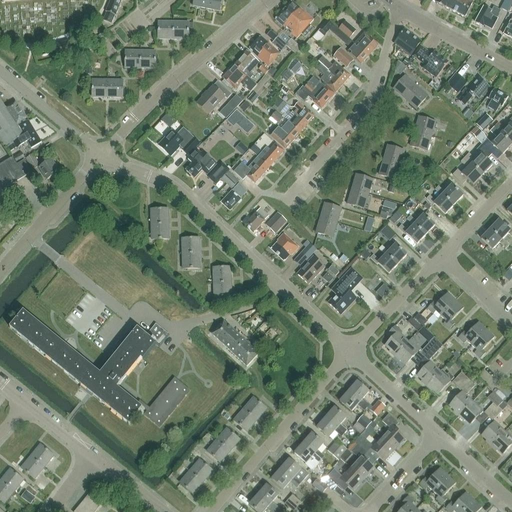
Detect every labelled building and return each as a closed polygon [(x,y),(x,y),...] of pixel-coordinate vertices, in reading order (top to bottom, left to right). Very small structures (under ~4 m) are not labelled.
[(125,0),(129,1),(129,0),(111,0),(106,13),(107,13),(103,21),(111,24),(115,16),(122,0),(125,0)] [(206,9),(208,0),(194,0),(193,7),(206,9)] [(220,12),(222,0),(208,0),(206,9),(220,12)] [(438,0),(436,4),(445,9),(445,8),(465,18),(473,2),(468,0),(438,0)] [(511,1),(509,0),(505,0),(500,9),(508,13),(511,5),(511,1)] [(313,29),(309,25),(313,20),(292,1),(275,20),(274,22),(274,23),(277,26),(283,31),(284,30),(287,27),(291,31),(290,33),(297,39),(301,34),(305,38),(313,29)] [(498,15),(500,11),(495,9),(493,13),(491,12),(492,12),(484,8),(475,23),(483,28),(484,26),(492,30),(497,20),(499,16),(498,15)] [(368,56),(354,43),(353,44),(326,20),(318,29),(324,36),(329,31),(349,49),(346,52),(360,65),(368,56)] [(356,30),(345,21),(338,30),(349,39),(356,30)] [(173,40),(174,23),(159,23),(158,40),(173,40)] [(188,40),(189,23),(174,23),(173,40),(188,40)] [(410,57),(421,42),(405,30),(394,44),(410,57)] [(354,43),(368,56),(377,46),(363,33),(354,43)] [(321,39),(315,34),(312,38),(317,43),(321,39)] [(260,37),(249,49),(268,67),(280,54),(260,37)] [(284,46),(285,45),(276,38),(271,44),(281,52),(285,47),(284,46)] [(302,48),(306,52),(314,43),(310,39),(302,48)] [(284,46),(285,47),(295,55),(301,49),(290,40),(285,45),(284,46)] [(55,46),(59,58),(73,54),(71,49),(69,42),(55,46)] [(80,43),(71,49),(73,54),(83,47),(80,43)] [(434,52),(430,57),(429,56),(430,54),(420,47),(413,57),(424,66),(422,69),(436,79),(442,71),(449,63),(434,52)] [(353,61),(340,49),(333,57),(346,69),(353,61)] [(140,69),(141,52),(126,52),(125,69),(140,69)] [(140,69),(156,69),(156,52),(141,52),(140,69)] [(252,76),(250,74),(259,63),(247,52),(235,65),(247,76),(250,79),(252,76)] [(318,62),(320,64),(332,74),(343,85),(351,77),(335,63),(332,67),(322,58),(318,62)] [(295,60),(287,69),(295,75),(302,67),(295,60)] [(343,85),(332,74),(320,64),(315,69),(323,76),(320,79),(324,83),(336,93),(343,85)] [(250,79),(247,76),(235,65),(223,79),(235,90),(240,85),(249,93),(256,85),(249,79),(250,79)] [(268,71),(262,66),(258,70),(264,75),(268,71)] [(451,67),(448,70),(445,73),(450,77),(453,74),(456,71),(451,67)] [(277,72),(273,68),(268,74),(273,78),(277,72)] [(287,83),(293,76),(286,70),(280,78),(287,83)] [(467,84),(456,74),(446,85),(457,94),(467,84)] [(405,100),(416,87),(405,77),(394,90),(405,100)] [(478,99),(489,87),(479,79),(469,91),(467,90),(458,101),(464,106),(473,95),(478,99)] [(107,98),(108,81),(93,81),(92,98),(107,98)] [(107,98),(123,98),(123,81),(108,81),(107,98)] [(326,86),(325,88),(319,83),(313,89),(308,84),(304,88),(303,87),(296,95),(304,102),(308,97),(313,101),(312,102),(321,110),(335,94),(326,86)] [(227,100),(231,95),(220,85),(216,89),(213,87),(197,104),(209,115),(225,98),(227,100)] [(405,100),(416,110),(428,97),(416,87),(405,100)] [(500,106),(502,107),(508,98),(495,90),(489,99),(492,101),(488,108),(496,113),(500,106)] [(258,98),(252,93),(246,100),(252,105),(258,98)] [(242,102),(235,96),(227,105),(233,111),(242,102)] [(18,128),(27,122),(25,120),(27,119),(16,102),(6,109),(0,100),(0,140),(5,148),(12,143),(23,136),(18,128)] [(250,107),(245,102),(239,108),(244,114),(250,107)] [(289,108),(283,103),(275,111),(282,117),(289,108)] [(306,109),(305,110),(297,103),(293,108),(295,110),(292,113),(291,112),(287,117),(285,115),(282,117),(300,133),(315,117),(306,109)] [(237,109),(227,119),(235,126),(237,124),(247,133),(255,125),(237,109)] [(469,111),(464,117),(468,121),(474,114),(469,111)] [(300,133),(282,117),(282,118),(275,112),(268,120),(277,128),(278,127),(281,131),(293,142),(300,133)] [(481,120),(488,126),(493,121),(487,115),(481,120)] [(167,117),(162,122),(169,129),(174,124),(167,117)] [(511,117),(508,122),(511,124),(505,130),(498,123),(494,127),(511,144),(511,117)] [(415,132),(431,137),(435,123),(419,118),(415,132)] [(31,149),(42,143),(28,121),(27,122),(18,128),(23,136),(12,143),(16,150),(27,142),(31,149)] [(281,131),(278,127),(277,128),(270,136),(286,150),(293,142),(281,131)] [(470,133),(476,138),(482,132),(476,127),(470,133)] [(475,139),(482,145),(492,155),(497,150),(503,155),(511,145),(511,144),(494,127),(490,132),(497,138),(492,144),(487,140),(484,134),(482,132),(476,138),(475,139)] [(171,157),(180,147),(182,149),(182,150),(189,157),(191,154),(200,145),(200,144),(193,138),(184,129),(178,136),(172,131),(158,146),(171,157)] [(427,152),(431,137),(415,132),(411,147),(427,152)] [(235,150),(243,156),(248,150),(241,143),(235,150)] [(270,168),(284,151),(276,144),(270,150),(267,147),(258,157),(270,168)] [(260,150),(254,145),(249,151),(255,156),(260,150)] [(487,160),(492,155),(482,145),(477,150),(481,155),(476,160),(469,154),(465,158),(483,176),(493,166),(487,160)] [(400,166),(404,152),(388,147),(384,161),(400,166)] [(201,172),(206,176),(217,165),(203,152),(201,154),(197,150),(188,160),(192,164),(186,171),(195,179),(201,172)] [(23,159),(24,159),(21,153),(13,158),(17,164),(24,160),(23,159)] [(33,170),(39,166),(33,155),(26,159),(33,170)] [(270,168),(258,157),(248,168),(242,163),(233,173),(242,181),(246,176),(255,184),(270,168)] [(473,186),(483,176),(465,158),(461,162),(467,169),(462,175),(458,170),(453,176),(463,185),(468,180),(473,186)] [(0,188),(2,192),(32,173),(25,161),(17,166),(13,159),(0,166),(0,188)] [(47,181),(60,173),(52,160),(39,168),(47,181)] [(396,181),(400,166),(384,161),(379,176),(396,181)] [(220,180),(221,179),(222,177),(228,171),(229,170),(222,163),(208,178),(215,185),(220,180)] [(451,183),(455,178),(441,168),(437,173),(451,183)] [(238,181),(228,171),(222,177),(221,179),(220,180),(231,189),(238,181)] [(373,181),(358,176),(356,176),(352,190),(368,195),(373,181)] [(230,212),(238,203),(239,204),(241,201),(241,200),(240,199),(247,192),(239,184),(232,192),(221,204),(230,212)] [(454,206),(463,197),(452,186),(445,193),(438,187),(435,190),(442,197),(443,195),(454,206)] [(364,210),(368,195),(352,190),(348,205),(364,210)] [(445,215),(454,206),(443,195),(442,197),(436,202),(430,196),(426,199),(433,206),(434,205),(445,215)] [(418,201),(413,196),(410,199),(416,204),(418,201)] [(8,207),(11,203),(5,198),(2,202),(8,207)] [(384,201),(383,207),(395,211),(397,205),(384,201)] [(337,224),(341,209),(325,205),(321,219),(337,224)] [(245,225),(253,233),(269,217),(260,209),(256,213),(249,221),(248,219),(246,219),(243,222),(243,224),(245,225)] [(379,219),(386,221),(389,210),(382,209),(379,219)] [(152,225),(169,225),(168,210),(151,210),(152,225)] [(286,222),(277,213),(264,226),(274,235),(286,222)] [(426,236),(435,226),(424,216),(417,223),(410,217),(407,220),(414,226),(415,225),(426,236)] [(370,233),(374,220),(368,218),(364,231),(370,233)] [(397,222),(392,218),(389,221),(394,226),(397,222)] [(333,238),(337,224),(321,219),(316,234),(333,238)] [(501,241),(503,240),(508,234),(511,237),(511,231),(511,230),(510,231),(499,221),(490,230),(501,241)] [(152,240),(169,240),(169,225),(152,225),(152,240)] [(417,245),(426,236),(415,225),(414,226),(408,232),(401,226),(398,229),(405,236),(406,235),(417,245)] [(380,233),(390,242),(395,236),(386,227),(380,233)] [(509,246),(503,240),(501,241),(490,230),(481,240),(493,250),(499,243),(506,249),(509,246)] [(271,250),(284,262),(286,260),(289,263),(296,255),(294,254),(299,249),(284,235),(278,241),(279,242),(271,250)] [(183,255),(200,254),(199,239),(182,240),(183,255)] [(305,249),(301,254),(308,260),(317,250),(310,244),(305,249)] [(398,265),(407,256),(396,245),(389,253),(382,246),(379,250),(385,256),(387,255),(398,265)] [(371,256),(365,250),(360,256),(366,261),(371,256)] [(183,270),(200,269),(200,254),(183,255),(183,270)] [(348,259),(343,255),(339,261),(343,264),(348,259)] [(389,275),(398,265),(387,255),(385,256),(380,262),(373,255),(370,259),(377,265),(378,264),(389,275)] [(325,268),(312,256),(296,275),(308,286),(325,268)] [(335,277),(339,273),(332,267),(328,271),(335,277)] [(214,284),(231,283),(231,268),(213,269),(214,284)] [(337,284),(331,290),(336,295),(328,303),(341,315),(356,299),(350,293),(363,280),(352,269),(337,284)] [(511,273),(509,270),(503,276),(508,282),(511,278),(511,273)] [(214,299),(231,298),(231,283),(214,284),(214,299)] [(385,284),(377,293),(383,298),(391,290),(385,284)] [(441,317),(456,301),(448,293),(436,306),(433,303),(427,309),(433,315),(436,312),(441,317)] [(452,322),(464,309),(456,301),(441,317),(446,322),(444,325),(450,330),(455,324),(452,322)] [(137,328),(100,374),(23,311),(10,328),(129,425),(143,408),(147,412),(144,416),(160,428),(190,391),(175,378),(150,408),(140,400),(137,404),(117,388),(141,359),(143,361),(155,345),(157,347),(168,334),(156,324),(146,336),(137,328)] [(427,322),(420,315),(415,320),(422,327),(427,322)] [(421,328),(411,318),(407,323),(417,332),(421,328)] [(221,343),(233,330),(224,322),(212,335),(221,343)] [(472,346),(487,330),(479,323),(467,336),(464,333),(458,339),(464,344),(467,342),(472,346)] [(408,342),(400,335),(401,333),(395,327),(389,333),(394,337),(385,346),(390,351),(389,352),(394,357),(408,342)] [(422,337),(427,331),(424,328),(419,333),(422,337)] [(229,351),(241,338),(233,330),(221,343),(229,351)] [(483,351),(495,338),(487,330),(472,346),(477,351),(474,354),(480,359),(486,354),(483,351)] [(238,359),(250,346),(241,338),(229,351),(238,359)] [(401,361),(406,366),(421,349),(417,346),(419,344),(412,338),(408,342),(394,357),(400,362),(401,361)] [(424,358),(438,343),(434,338),(420,353),(424,358)] [(428,362),(438,351),(442,347),(438,343),(424,358),(428,362)] [(247,367),(259,354),(250,346),(238,359),(247,367)] [(427,387),(440,372),(430,363),(417,376),(422,381),(421,382),(427,387)] [(433,391),(438,396),(454,378),(448,373),(445,377),(440,372),(427,387),(432,392),(433,391)] [(456,388),(466,378),(461,373),(452,384),(456,388)] [(475,386),(470,381),(466,378),(456,388),(462,393),(449,406),(454,411),(454,412),(459,417),(472,402),(465,396),(475,386)] [(348,392),(367,409),(370,405),(363,399),(369,393),(357,382),(348,392)] [(364,412),(367,409),(348,392),(340,402),(351,413),(357,406),(364,412)] [(493,393),(488,398),(493,403),(498,408),(503,402),(499,398),(493,393)] [(257,421),(267,410),(254,399),(244,410),(257,421)] [(374,409),(371,412),(376,417),(385,407),(380,402),(374,409)] [(470,426),(483,412),(472,402),(459,417),(464,422),(465,421),(470,426)] [(502,412),(507,406),(503,402),(498,408),(488,418),(493,422),(502,412)] [(484,413),(488,418),(498,408),(493,403),(484,413)] [(326,418),(344,434),(347,431),(340,425),(346,419),(334,408),(326,418)] [(247,433),(257,421),(244,410),(234,421),(247,433)] [(356,422),(365,430),(371,423),(362,415),(356,422)] [(382,438),(395,450),(405,439),(394,429),(398,424),(389,415),(383,422),(390,429),(382,438)] [(342,438),(344,434),(326,418),(317,428),(329,438),(335,432),(342,438)] [(364,430),(365,430),(356,422),(351,428),(360,435),(364,430)] [(491,447),(505,433),(494,423),(482,436),(487,441),(486,442),(491,447)] [(230,452),(240,441),(227,430),(217,441),(230,452)] [(502,456),(511,444),(511,439),(505,433),(491,447),(496,452),(497,451),(502,456)] [(303,444),(322,460),(325,457),(318,451),(324,444),(312,434),(303,444)] [(395,450),(382,438),(374,447),(364,438),(357,445),(371,458),(375,453),(385,462),(395,450)] [(220,464),(230,452),(217,441),(207,452),(220,464)] [(331,446),(342,455),(347,450),(335,441),(331,446)] [(312,472),(322,460),(303,444),(294,454),(306,464),(305,466),(312,472)] [(367,462),(371,458),(357,445),(351,451),(359,459),(350,468),(364,480),(374,469),(367,462)] [(44,468),(54,457),(40,446),(31,457),(44,468)] [(340,458),(342,455),(331,446),(326,451),(337,461),(340,458)] [(340,458),(345,462),(351,454),(347,450),(342,455),(340,458)] [(35,480),(44,468),(31,457),(21,469),(35,480)] [(301,469),(300,470),(289,460),(280,470),(299,486),(308,476),(301,469)] [(203,483),(213,472),(200,461),(190,472),(203,483)] [(353,492),(364,480),(350,468),(342,477),(334,470),(328,477),(326,475),(322,480),(320,482),(328,488),(332,492),(338,486),(342,481),(353,492)] [(433,492),(448,476),(440,469),(428,482),(425,479),(419,485),(425,490),(428,488),(433,492)] [(14,493),(23,481),(10,470),(1,482),(14,493)] [(296,489),(299,486),(280,470),(272,480),(284,490),(289,483),(296,489)] [(193,495),(203,483),(190,472),(180,484),(193,495)] [(448,476),(433,492),(438,497),(436,500),(442,505),(447,500),(444,497),(456,484),(448,476)] [(328,488),(320,482),(318,480),(313,486),(322,494),(328,488)] [(0,500),(4,504),(14,493),(1,482),(0,482),(0,500)] [(40,483),(36,487),(42,491),(45,487),(40,483)] [(258,496),(276,511),(279,509),(272,503),(278,496),(266,486),(258,496)] [(26,493),(22,498),(30,505),(34,499),(26,493)] [(454,511),(463,511),(474,501),(466,493),(454,506),(451,503),(445,509),(448,511),(453,511),(454,511)] [(95,511),(102,504),(90,494),(75,511),(95,511)] [(298,508),(302,503),(292,495),(288,500),(298,508)] [(270,511),(276,511),(258,496),(249,506),(256,511),(264,511),(267,509),(270,511)] [(414,511),(417,510),(412,505),(414,502),(408,497),(402,502),(406,505),(399,511),(414,511)] [(293,511),(298,508),(288,500),(284,504),(293,511)] [(478,511),(482,508),(474,501),(463,511),(478,511)]
